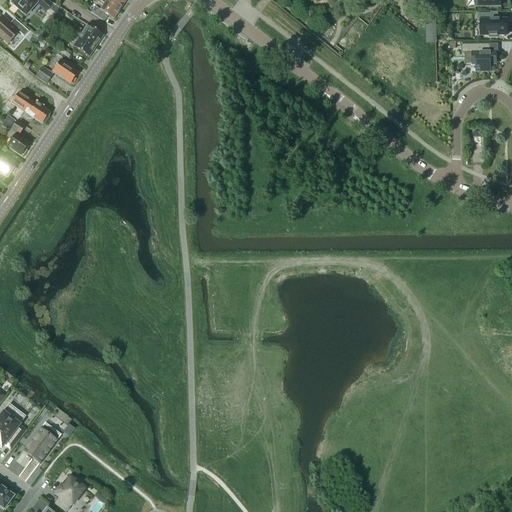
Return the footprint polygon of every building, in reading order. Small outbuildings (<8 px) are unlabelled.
[(12,3),(11,4),(25,17),(36,4),(31,0),(12,0),(11,1),(12,3)] [(44,0),(42,0),(38,5),(46,12),(51,6),(44,0)] [(95,7),(91,13),(104,22),(108,16),(113,20),(119,11),(101,0),(93,0),(94,0),(99,3),(100,2),(104,4),(100,11),(95,7)] [(101,0),(119,11),(125,2),(120,0),(101,0)] [(491,14),(477,14),(477,20),(480,20),(481,36),(489,36),(489,38),(497,38),(497,36),(507,36),(506,20),(499,20),(491,20),(491,14)] [(2,17),(0,19),(0,37),(8,45),(18,33),(24,37),(28,32),(19,24),(14,29),(2,17)] [(435,21),(426,21),(426,43),(435,43),(435,21)] [(75,27),(72,31),(95,47),(102,36),(88,26),(87,26),(82,35),(79,33),(80,31),(75,27)] [(72,31),(69,36),(74,40),(76,37),(79,39),(73,48),(75,49),(88,58),(95,47),(72,31)] [(490,45),(462,46),(462,53),(463,53),(464,53),(465,53),(466,53),(472,53),(472,65),(476,65),(476,72),(477,72),(479,72),(480,72),(482,72),(490,72),(490,70),(490,67),(490,65),(496,65),(496,64),(498,64),(498,63),(496,63),(496,60),(496,52),(490,52),(490,45)] [(63,48),(60,53),(68,59),(72,54),(63,48)] [(60,60),(52,73),(70,85),(77,74),(64,65),(65,63),(60,60)] [(42,69),(36,77),(46,84),(52,75),(42,69)] [(0,97),(11,106),(12,105),(24,113),(21,117),(22,118),(30,124),(34,119),(43,126),(48,118),(46,117),(49,113),(42,109),(43,107),(37,103),(38,100),(23,90),(0,70),(0,97)] [(25,71),(20,77),(29,85),(34,79),(25,71)] [(11,131),(6,138),(11,141),(7,147),(8,147),(9,149),(9,150),(11,150),(21,156),(22,155),(23,156),(26,151),(25,150),(27,146),(28,145),(17,137),(18,136),(19,136),(25,128),(19,124),(16,122),(10,130),(11,131)] [(0,158),(0,175),(1,175),(7,179),(15,168),(0,158)] [(3,413),(0,416),(0,448),(1,449),(3,447),(10,452),(26,431),(19,426),(18,425),(21,421),(22,419),(21,417),(20,415),(18,414),(16,414),(14,416),(11,419),(3,413)] [(40,429),(23,452),(39,464),(56,441),(40,429)] [(62,488),(63,488),(57,495),(60,498),(56,503),(67,511),(71,506),(84,491),(76,485),(77,484),(69,478),(62,488)] [(0,508),(3,511),(14,497),(0,486),(0,508)]
